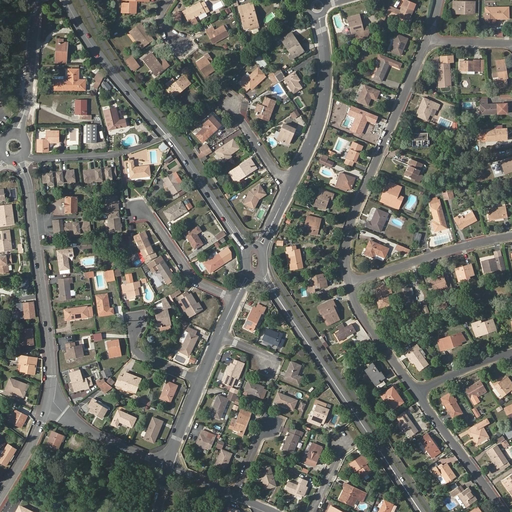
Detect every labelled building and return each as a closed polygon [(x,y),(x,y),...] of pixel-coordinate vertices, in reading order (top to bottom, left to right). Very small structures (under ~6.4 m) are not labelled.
[(150,2),(149,0),(122,0),(129,1),(129,3),(122,2),(121,13),(137,13),(137,1),(150,2)] [(400,13),(396,12),(397,9),(390,7),(387,15),(408,24),(410,18),(415,4),(405,0),(401,11),(400,13)] [(454,1),(453,13),(466,13),(466,12),(456,11),(456,1),(454,1)] [(475,13),(475,2),(456,1),(456,11),(466,12),(466,13),(475,13)] [(201,3),(200,2),(183,11),(188,21),(190,20),(196,17),(198,16),(200,20),(208,17),(206,13),(210,11),(207,6),(203,8),(201,3)] [(253,16),(252,11),(254,11),(253,3),(239,6),(245,28),(250,27),(251,29),(252,29),(253,33),(254,33),(258,33),(259,31),(258,27),(259,27),(257,20),(255,20),(254,16),(253,16)] [(509,19),(509,8),(485,8),(485,17),(494,17),(494,19),(509,19)] [(363,27),(360,15),(348,18),(352,31),(358,30),(359,34),(361,34),(361,37),(368,35),(369,32),(368,26),(363,27)] [(377,27),(384,30),(387,22),(379,19),(377,27)] [(153,39),(141,23),(130,32),(139,43),(143,41),(146,45),(153,39)] [(216,30),(214,27),(206,31),(208,35),(210,34),(214,41),(222,37),(223,39),(230,35),(225,25),(216,30)] [(304,51),(292,33),(282,40),(294,58),(304,51)] [(222,37),(214,41),(210,34),(208,35),(213,44),(223,39),(222,37)] [(401,55),(408,39),(397,34),(391,51),(401,55)] [(63,43),(57,42),(56,59),(67,60),(68,43),(63,43)] [(161,64),(159,63),(152,53),(144,60),(157,75),(170,65),(166,60),(161,64)] [(204,55),(205,57),(198,61),(203,68),(201,69),(205,76),(215,70),(209,62),(212,59),(207,53),(204,55)] [(399,68),(401,64),(380,55),(378,59),(381,61),(374,78),(382,82),(389,64),(399,68)] [(441,87),(451,87),(450,63),(454,63),(454,55),(441,56),(441,63),(438,64),(439,80),(440,80),(441,87)] [(505,59),(496,61),(498,73),(493,74),(494,83),(499,82),(500,83),(506,82),(506,78),(505,70),(506,70),(505,59)] [(134,72),(139,67),(134,60),(128,65),(129,66),(133,71),(134,72)] [(474,60),(474,61),(461,61),(461,70),(480,71),(480,67),(479,67),(479,60),(474,60)] [(259,67),(250,75),(244,81),(242,79),(238,82),(246,91),(250,87),(264,74),(265,73),(259,67)] [(279,67),(272,71),(274,74),(275,76),(282,72),(279,67)] [(69,70),(68,80),(64,80),(64,76),(55,76),(54,90),(85,90),(86,80),(79,80),(79,70),(69,70)] [(247,72),(241,78),(242,79),(244,81),(250,75),(247,72)] [(279,81),(285,76),(282,72),(275,76),(279,81)] [(300,80),(294,72),(285,79),(294,93),(301,87),(298,82),(300,80)] [(104,76),(98,73),(95,80),(97,81),(100,83),(104,76)] [(250,87),(252,89),(266,76),(264,74),(250,87)] [(274,85),(279,81),(275,76),(274,74),(269,77),(274,85)] [(173,79),(166,84),(169,88),(167,90),(173,97),(191,83),(184,75),(176,82),(173,79)] [(107,90),(112,87),(108,81),(103,84),(107,90)] [(376,99),(379,91),(365,85),(358,101),(368,105),(371,98),(376,99)] [(511,109),(511,103),(488,104),(487,94),(480,94),(481,114),(511,112),(511,109)] [(265,97),(262,105),(261,108),(257,106),(255,112),(257,113),(271,117),(277,101),(269,98),(265,97)] [(438,104),(424,98),(416,115),(427,120),(433,108),(438,110),(440,106),(438,104)] [(86,115),(86,100),(72,100),(72,115),(80,115),(85,115),(85,120),(91,120),(91,115),(86,115)] [(119,120),(116,108),(104,111),(109,130),(126,126),(125,119),(119,120)] [(269,121),(271,117),(257,113),(256,116),(269,121)] [(361,134),(368,117),(358,113),(351,130),(361,134)] [(212,116),(202,126),(204,128),(196,135),(203,142),(221,125),(212,116)] [(86,143),(97,143),(98,124),(94,124),(86,124),(86,143)] [(289,144),(295,129),(284,124),(277,139),(289,144)] [(495,126),(495,129),(480,130),(480,131),(481,141),(508,140),(507,135),(504,135),(504,129),(503,129),(502,125),(495,126)] [(46,131),(46,140),(38,140),(38,152),(48,152),(48,148),(49,148),(51,147),(53,146),(54,145),(54,143),(54,142),(59,142),(59,131),(46,131)] [(418,134),(417,133),(412,139),(413,145),(419,145),(419,141),(424,141),(424,145),(428,144),(427,132),(419,133),(418,134)] [(239,148),(234,139),(215,152),(223,162),(231,156),(230,155),(239,148)] [(356,163),(360,153),(363,146),(354,142),(344,163),(352,166),(354,162),(356,163)] [(200,147),(203,152),(209,148),(206,143),(200,147)] [(192,148),(197,155),(203,152),(200,147),(198,144),(192,148)] [(167,160),(167,159),(164,161),(167,164),(169,163),(169,162),(171,160),(171,161),(174,159),(172,156),(169,157),(170,159),(167,160)] [(511,170),(511,157),(501,161),(505,173),(511,170)] [(251,158),(228,172),(233,179),(236,176),(239,180),(257,168),(251,158)] [(331,168),(333,163),(322,159),(320,163),(331,168)] [(419,173),(423,164),(412,159),(409,165),(410,166),(406,175),(412,178),(416,180),(416,182),(419,183),(423,175),(419,173)] [(134,168),(133,161),(128,161),(131,178),(150,176),(149,166),(134,168)] [(90,170),(87,171),(83,171),(85,183),(86,183),(90,182),(92,182),(92,181),(97,181),(100,180),(102,180),(101,178),(105,177),(105,180),(107,179),(110,179),(112,179),(111,176),(115,176),(114,167),(107,168),(104,169),(97,170),(94,170),(90,170)] [(52,173),(48,174),(42,175),(43,183),(47,183),(47,185),(48,185),(52,184),(53,184),(53,182),(56,182),(57,184),(58,184),(62,183),(67,182),(67,183),(69,183),(73,182),(74,182),(73,171),(68,171),(65,172),(61,172),(58,173),(52,173)] [(176,172),(171,175),(163,179),(173,195),(182,189),(179,183),(180,182),(179,180),(180,179),(176,172)] [(355,178),(341,173),(337,181),(342,183),(340,189),(347,192),(348,189),(351,190),(355,178)] [(389,185),(386,193),(384,192),(382,196),(390,200),(388,204),(394,206),(395,202),(400,204),(403,197),(398,195),(401,187),(390,183),(389,185)] [(260,185),(250,191),(244,203),(254,208),(259,199),(258,197),(265,193),(260,185)] [(334,194),(321,189),(315,205),(325,209),(328,202),(329,198),(332,199),(334,194)] [(453,197),(455,196),(454,191),(444,193),(446,199),(453,198),(453,197)] [(117,200),(117,196),(105,197),(105,199),(106,202),(106,205),(107,205),(108,213),(109,217),(109,222),(108,222),(109,224),(109,229),(110,232),(121,230),(121,226),(120,223),(119,216),(119,213),(118,203),(117,200)] [(77,212),(77,197),(65,197),(65,212),(77,212)] [(438,200),(431,202),(429,202),(435,221),(436,224),(433,225),(435,231),(447,228),(439,199),(438,200)] [(187,210),(181,201),(165,212),(170,221),(187,210)] [(13,221),(11,204),(0,205),(0,225),(8,225),(8,221),(13,221)] [(508,217),(506,206),(487,209),(489,220),(508,217)] [(376,215),(374,216),(372,221),(369,220),(367,225),(381,231),(388,213),(377,209),(375,213),(377,214),(376,215)] [(459,218),(458,216),(454,218),(460,229),(477,220),(472,211),(463,217),(459,218)] [(307,215),(303,232),(316,235),(318,229),(316,228),(318,222),(316,222),(317,218),(307,215)] [(63,232),(61,220),(53,221),(54,233),(63,232)] [(73,224),(65,224),(66,232),(66,235),(66,236),(75,235),(78,234),(80,234),(80,235),(82,235),(87,234),(90,234),(89,222),(85,222),(82,223),(78,223),(76,224),(73,224)] [(200,232),(201,231),(198,226),(185,234),(195,249),(206,242),(200,232)] [(0,250),(12,249),(9,230),(0,230),(0,250)] [(153,251),(145,232),(135,236),(136,241),(137,241),(141,251),(143,256),(145,261),(157,256),(155,250),(153,251)] [(220,240),(224,237),(226,236),(223,232),(216,236),(219,241),(220,240)] [(95,247),(94,240),(82,241),(83,248),(95,247)] [(385,258),(389,248),(370,241),(365,253),(374,257),(376,254),(385,258)] [(404,252),(406,248),(398,244),(396,249),(404,252)] [(296,250),(296,246),(287,248),(287,252),(290,252),(292,263),(290,263),(291,269),(301,267),(300,260),(301,259),(299,249),(296,250)] [(73,256),(72,249),(57,251),(59,266),(69,265),(67,257),(73,256)] [(217,251),(209,256),(211,259),(207,262),(205,264),(210,272),(225,262),(220,254),(219,254),(217,251)] [(12,263),(11,254),(0,255),(0,272),(5,274),(10,273),(8,264),(12,263)] [(173,275),(161,254),(148,262),(153,271),(158,267),(165,279),(165,280),(167,284),(174,280),(172,277),(173,276),(173,275)] [(506,271),(502,256),(482,262),(484,272),(491,270),(494,270),(495,274),(506,271)] [(474,274),(471,264),(455,269),(459,279),(469,276),(474,274)] [(131,274),(126,275),(128,284),(122,285),(123,293),(126,292),(128,299),(137,298),(136,295),(139,294),(137,282),(132,283),(131,274)] [(323,274),(312,276),(314,284),(309,285),(311,292),(315,291),(315,288),(327,286),(327,281),(324,282),(323,278),(323,274)] [(443,277),(443,276),(431,280),(433,286),(437,285),(438,290),(446,287),(447,290),(452,288),(448,275),(443,277)] [(73,284),(72,278),(59,279),(60,296),(62,295),(62,299),(71,298),(69,284),(73,284)] [(409,288),(408,284),(400,286),(406,306),(414,304),(411,295),(414,294),(412,287),(409,288)] [(385,287),(385,285),(374,288),(376,296),(378,296),(379,300),(378,302),(378,304),(385,303),(386,306),(391,304),(387,294),(385,287)] [(109,309),(107,289),(96,291),(99,316),(114,314),(113,308),(109,309)] [(179,297),(181,301),(179,302),(184,310),(185,309),(188,314),(192,312),(194,314),(203,309),(200,304),(198,306),(197,303),(191,293),(189,294),(188,292),(179,297)] [(156,305),(157,310),(167,308),(171,307),(167,300),(162,302),(156,305)] [(333,300),(318,307),(319,310),(335,303),(333,300)] [(449,307),(447,301),(437,305),(439,310),(449,307)] [(35,317),(34,302),(16,304),(16,311),(19,311),(23,311),(23,312),(20,313),(20,318),(35,317)] [(338,310),(335,303),(319,310),(321,313),(322,313),(323,312),(329,324),(339,319),(336,311),(338,310)] [(265,308),(258,304),(256,308),(254,307),(244,327),(252,331),(261,312),(263,313),(265,308)] [(66,320),(88,317),(87,306),(64,309),(66,320)] [(170,325),(167,308),(157,310),(155,310),(159,328),(170,325)] [(481,323),(481,321),(472,324),(473,327),(476,326),(479,335),(496,330),(493,319),(481,323)] [(342,323),(337,326),(340,331),(345,328),(342,323)] [(345,328),(340,331),(335,334),(339,341),(356,331),(352,324),(345,328)] [(195,335),(197,331),(188,327),(186,332),(184,331),(180,341),(184,343),(180,352),(189,356),(199,336),(195,335)] [(34,345),(32,329),(21,330),(23,346),(34,345)] [(278,336),(279,334),(267,329),(263,339),(281,347),(284,339),(278,336)] [(461,342),(466,340),(461,332),(458,333),(461,342)] [(94,341),(102,339),(101,333),(93,334),(94,341)] [(461,342),(458,333),(438,340),(441,350),(453,346),(453,345),(461,342)] [(326,348),(329,346),(323,338),(321,340),(326,348)] [(118,352),(116,340),(107,342),(110,357),(121,355),(121,352),(118,352)] [(75,346),(74,343),(66,344),(67,347),(66,347),(67,353),(68,357),(74,356),(74,358),(83,356),(81,345),(75,346)] [(420,349),(417,344),(406,351),(414,362),(420,371),(429,364),(423,357),(426,355),(421,348),(420,349)] [(405,352),(412,363),(414,362),(406,351),(405,352)] [(34,367),(35,358),(21,356),(19,364),(22,364),(21,371),(26,372),(26,373),(34,374),(35,368),(34,367)] [(243,365),(241,364),(242,363),(235,360),(233,364),(240,367),(232,386),(234,387),(243,365)] [(297,374),(301,365),(292,361),(284,378),(299,385),(302,377),(297,374)] [(240,367),(233,364),(231,363),(223,382),(232,386),(240,367)] [(369,366),(369,367),(365,370),(375,385),(380,382),(378,380),(380,379),(381,380),(384,377),(381,371),(379,373),(372,363),(369,366)] [(83,380),(80,371),(70,373),(73,384),(69,384),(71,392),(84,389),(89,388),(88,385),(93,384),(91,378),(83,380)] [(140,381),(129,377),(130,374),(125,372),(123,377),(119,376),(116,384),(120,385),(120,387),(123,388),(122,390),(127,392),(128,390),(135,393),(140,381)] [(24,398),(29,385),(9,377),(4,390),(24,398)] [(109,385),(114,380),(110,377),(105,382),(109,385)] [(104,378),(97,384),(99,387),(105,382),(104,378)] [(507,382),(505,378),(495,386),(496,387),(493,390),(499,397),(502,395),(503,396),(511,388),(511,383),(510,385),(507,382)] [(170,402),(177,386),(167,381),(160,398),(170,402)] [(264,387),(249,381),(243,394),(255,399),(256,395),(260,397),(263,389),(264,387)] [(485,390),(480,381),(466,389),(475,404),(480,401),(476,395),(485,390)] [(112,387),(109,385),(105,382),(99,387),(104,393),(112,387)] [(403,402),(393,387),(381,395),(385,400),(387,399),(394,409),(403,402)] [(228,399),(234,402),(237,395),(234,393),(230,392),(228,399),(227,399),(228,399)] [(293,410),(297,400),(278,392),(274,401),(293,410)] [(462,413),(451,393),(441,398),(451,414),(453,413),(455,417),(462,413)] [(210,414),(220,419),(228,399),(227,399),(228,399),(218,395),(210,414)] [(102,418),(109,406),(96,399),(96,400),(93,399),(88,406),(91,408),(89,411),(102,418)] [(325,408),(326,404),(316,400),(314,403),(317,405),(312,417),(309,416),(308,421),(314,423),(315,420),(321,423),(323,423),(329,409),(325,408)] [(249,417),(251,413),(241,409),(240,413),(249,417)] [(27,416),(15,410),(10,421),(22,427),(27,416)] [(132,427),(136,418),(118,410),(112,424),(117,426),(119,421),(132,427)] [(244,426),(245,426),(249,417),(240,413),(236,421),(235,423),(231,422),(229,427),(240,432),(242,432),(244,426)] [(418,430),(408,416),(400,421),(410,436),(418,430)] [(465,425),(470,422),(465,416),(460,420),(462,423),(463,422),(465,425)] [(154,443),(163,421),(153,417),(144,438),(154,443)] [(489,422),(487,419),(475,425),(477,429),(471,432),(477,443),(489,437),(483,426),(489,422)] [(223,428),(221,427),(214,424),(212,429),(222,433),(223,428)] [(294,428),(292,433),(290,432),(283,449),(292,453),(302,432),(294,428)] [(209,448),(215,436),(202,430),(196,443),(202,445),(209,448)] [(65,436),(54,432),(48,446),(58,450),(61,442),(63,442),(65,436)] [(432,457),(440,451),(429,436),(421,441),(432,457)] [(321,447),(313,443),(308,454),(306,453),(303,460),(315,466),(317,460),(316,459),(319,449),(321,447)] [(16,449),(8,444),(0,456),(0,462),(6,466),(16,449)] [(508,461),(497,445),(489,450),(500,467),(508,461)] [(225,471),(232,454),(222,450),(215,467),(225,471)] [(497,468),(500,467),(489,450),(486,452),(497,468)] [(70,454),(62,451),(60,456),(67,459),(70,454)] [(369,461),(364,454),(350,464),(355,471),(358,468),(363,476),(371,471),(367,463),(369,461)] [(500,467),(502,470),(511,465),(508,461),(500,467)] [(442,466),(441,463),(432,470),(436,476),(441,474),(442,476),(438,478),(443,485),(456,476),(447,463),(442,466)] [(291,475),(292,475),(295,469),(294,468),(289,466),(286,473),(286,474),(291,476),(291,475)] [(276,486),(271,467),(262,470),(265,480),(263,480),(265,489),(276,486)] [(511,475),(503,482),(509,489),(508,490),(511,495),(511,475)] [(298,486),(289,482),(285,490),(291,493),(292,490),(302,494),(304,495),(307,487),(305,487),(307,481),(301,479),(298,486)] [(346,483),(344,487),(345,487),(339,499),(350,504),(353,496),(357,498),(363,501),(366,494),(361,492),(361,490),(346,483)] [(462,492),(459,487),(451,492),(454,497),(456,496),(459,494),(465,503),(467,506),(477,499),(469,487),(465,490),(462,492)] [(456,496),(462,505),(465,503),(459,494),(456,496)] [(394,511),(397,506),(385,501),(379,511),(394,511)]
